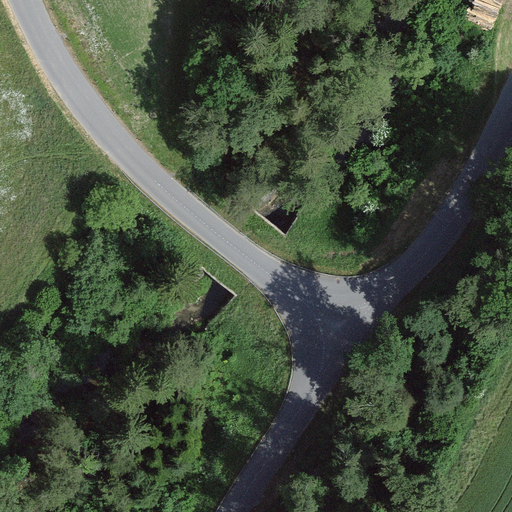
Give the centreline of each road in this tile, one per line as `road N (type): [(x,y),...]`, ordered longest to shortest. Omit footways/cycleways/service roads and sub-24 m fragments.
road 1 (tertiary): [(25,0),(80,96),(134,161),(219,237),(341,325)]
road 2 (tertiary): [(511,110),(473,187),(430,246),(341,325)]
road 3 (tertiary): [(341,325),(233,511)]
